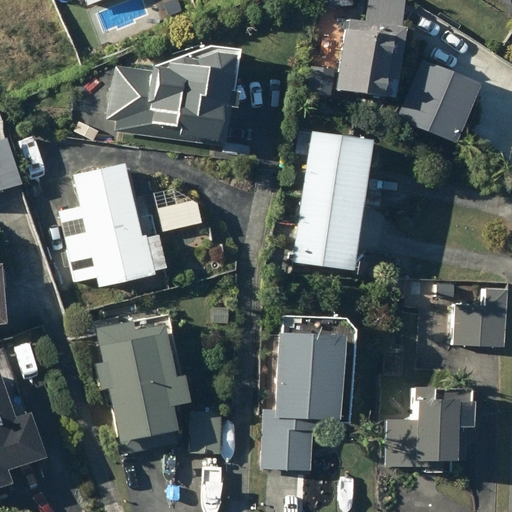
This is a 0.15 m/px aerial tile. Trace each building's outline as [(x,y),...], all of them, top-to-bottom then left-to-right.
[(346,18),(337,89),(394,97),(404,24),(399,24),(402,0),(367,0),(365,21),(346,18)] [(116,118),(114,131),(187,141),(188,134),(214,138),(219,100),(234,102),(236,87),(226,86),(231,51),(211,49),(195,57),(179,55),(165,60),(165,66),(148,63),(147,69),(113,65),(106,116),(116,118)] [(301,191),(360,200),(369,138),(310,130),(301,191)] [(3,134),(0,134),(0,188),(18,182),(3,134)] [(70,173),(78,206),(57,211),(73,280),(95,275),(97,285),(153,273),(152,268),(163,266),(156,233),(143,236),(142,233),(139,234),(123,161),(70,173)] [(301,191),(292,262),(351,270),(360,200),(301,191)] [(189,197),(152,207),(158,231),(196,221),(189,197)] [(433,294),(453,295),(453,281),(433,281),(433,294)] [(452,303),(451,342),(502,345),(505,288),(483,287),(483,304),(452,303)] [(212,322),(230,322),(230,307),(212,307),(212,322)] [(100,359),(94,360),(99,387),(106,385),(119,451),(177,439),(169,402),(186,399),(181,374),(172,376),(160,321),(130,328),(128,319),(94,326),(100,359)] [(262,407),(259,468),(309,469),(310,428),(322,428),(322,416),(337,416),(339,332),(275,329),(272,408),(262,407)] [(4,466),(42,453),(27,410),(12,415),(0,380),(0,482),(9,480),(4,466)] [(385,419),(385,464),(422,464),(422,469),(441,469),(441,455),(455,455),(455,422),(468,422),(468,395),(430,395),(430,382),(411,382),(411,419),(385,419)] [(186,451),(219,451),(220,412),(187,411),(186,451)]
